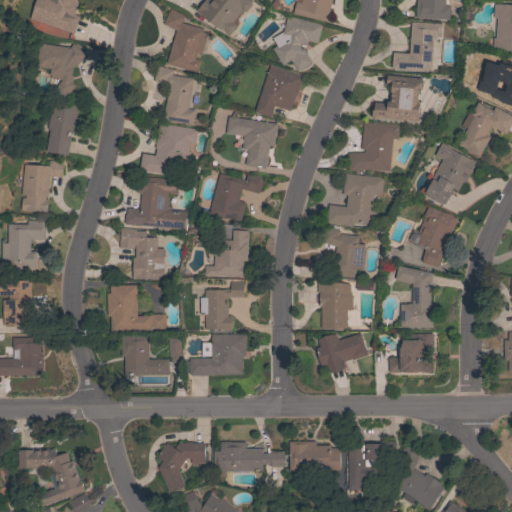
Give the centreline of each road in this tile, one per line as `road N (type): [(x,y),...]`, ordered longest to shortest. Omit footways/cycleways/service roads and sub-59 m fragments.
road 1 (residential): [(0,409),(511,406)]
road 2 (residential): [(282,408),(283,237),(363,0)]
road 3 (residential): [(90,409),(70,295),(135,0)]
road 4 (residential): [(511,192),(487,239),(469,319),(470,431),(511,488)]
